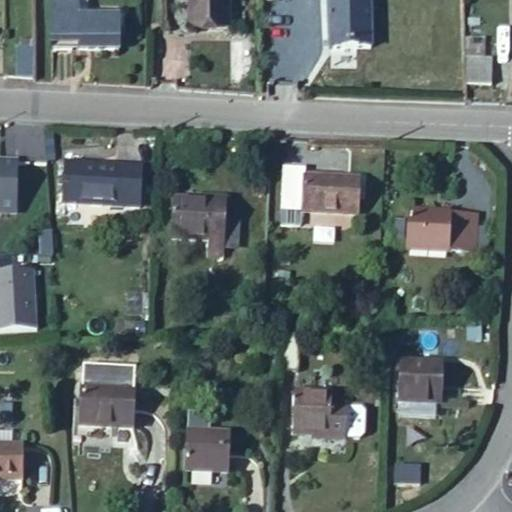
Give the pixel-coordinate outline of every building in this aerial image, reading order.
[(119,51),(118,18),(87,19),(87,0),(51,0),(51,51),(119,51)] [(192,0),(193,28),(230,28),(229,0),(192,0)] [(330,0),(331,49),(371,49),(370,0),(330,0)] [(491,86),(492,59),(484,59),(485,39),(463,38),(463,58),(467,58),(466,85),(491,86)] [(0,209),(10,210),(14,160),(0,158),(0,209)] [(139,207),(140,168),(97,166),(97,170),(86,169),(87,166),(66,165),(63,203),(139,207)] [(357,216),(357,179),(304,177),(305,170),(283,169),(282,198),(303,199),(302,213),(302,214),(357,216)] [(171,242),(208,243),(207,259),(223,259),(226,199),(209,198),(209,202),(194,201),(173,200),(171,242)] [(302,213),(303,199),(282,198),(281,212),(302,213)] [(408,212),(406,251),(475,255),(477,215),(408,212)] [(388,250),(403,251),(405,222),(390,222),(388,250)] [(37,272),(0,272),(0,337),(38,337),(37,272)] [(298,373),(300,336),(284,335),(282,372),(298,373)] [(441,404),(443,365),(400,363),(398,402),(401,403),(400,418),(435,419),(435,404),(441,404)] [(132,430),(134,390),(82,387),(81,427),(132,430)] [(331,406),(331,395),(294,394),(293,435),(313,436),(328,437),(328,440),(345,440),(346,439),(359,440),(364,435),(364,414),(360,409),(347,409),(347,407),(331,406)] [(228,474),(230,435),(187,433),(184,473),(228,474)] [(0,481),(22,482),(22,446),(0,446),(0,481)]
